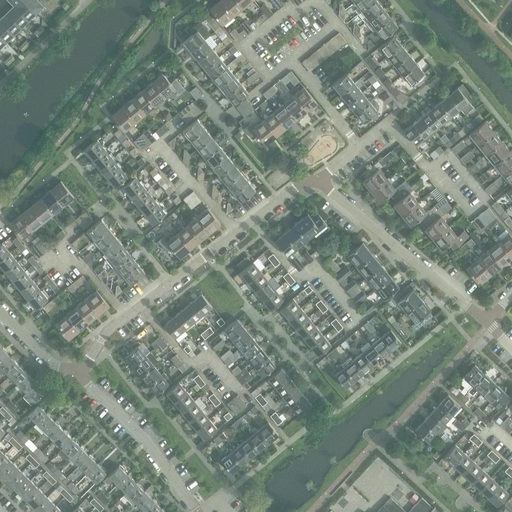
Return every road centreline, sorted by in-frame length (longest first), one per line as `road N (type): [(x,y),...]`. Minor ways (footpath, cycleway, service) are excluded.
road 1 (residential): [(81,371),(108,329),(297,186),(322,185)]
road 2 (residential): [(322,185),(487,320)]
road 3 (residential): [(195,511),(81,371)]
